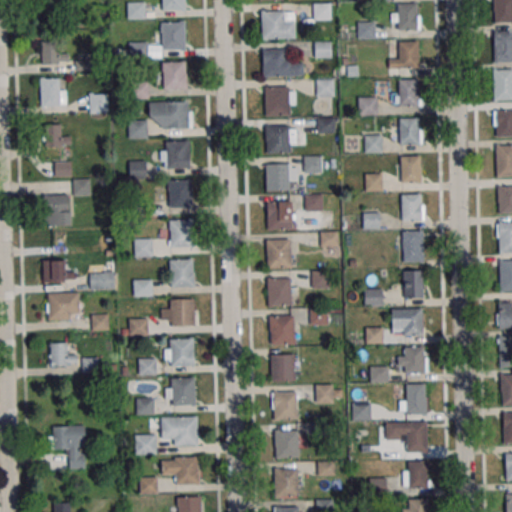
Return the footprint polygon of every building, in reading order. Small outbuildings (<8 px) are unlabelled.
[(161,0),(184,0),(185,9),(162,10),(161,0)] [(494,0),(511,0),(511,22),(495,23),(494,0)] [(127,2),(144,2),(145,17),(128,18),(127,2)] [(394,30),(417,30),(417,2),(394,2),(394,30)] [(313,4),(330,3),(331,19),(314,19),(313,4)] [(261,10),(284,10),(285,39),(262,39),(261,10)] [(161,22),(184,21),(185,49),(162,49),(161,22)] [(358,22),(374,22),(375,37),(358,38),(358,22)] [(494,33),(511,33),(511,61),(494,61),(494,33)] [(40,65),(65,65),(65,40),(40,40),(40,65)] [(315,42),(332,41),(332,57),(315,57),(315,42)] [(389,54),(389,68),(418,68),(418,41),(398,41),(398,54),(389,54)] [(129,42),(146,42),(147,57),(130,58),(129,42)] [(262,49),(285,48),(286,77),(263,78),(262,49)] [(89,70),(89,60),(75,60),(75,70),(89,70)] [(162,61),(185,61),(186,88),(163,89),(162,61)] [(494,72),(511,72),(511,100),(494,100),(494,72)] [(40,106),(65,106),(65,85),(63,85),(63,78),(40,78),(40,106)] [(316,80),(333,79),(334,95),(317,95),(316,80)] [(397,106),(419,106),(419,79),(397,79),(397,106)] [(130,82),(147,82),(148,97),(131,98),(130,82)] [(264,86),(287,86),(288,115),(265,116),(264,86)] [(109,111),(109,93),(89,93),(89,111),(109,111)] [(358,97),(377,96),(377,114),(359,114),(358,97)] [(147,101),(188,100),(189,128),(165,129),(148,115),(147,101)] [(496,110),(511,109),(511,137),(497,138),(496,110)] [(421,145),(421,117),(391,117),(391,145),(421,145)] [(127,120),(146,120),(146,137),(128,138),(127,120)] [(71,135),(62,135),(62,123),(43,123),(43,148),(71,148),(71,135)] [(265,125),(288,125),(289,154),(266,154),(265,125)] [(364,135),(381,135),(381,152),(365,152),(364,135)] [(165,141),(188,140),(189,168),(166,168),(165,141)] [(511,145),(496,145),(496,176),(511,175),(511,145)] [(304,156),(321,155),(321,171),(304,171),(304,156)] [(400,155),(419,155),(420,182),(401,183),(400,155)] [(46,176),(73,176),(73,159),(46,159),(46,176)] [(128,161),(145,161),(145,176),(128,177),(128,161)] [(265,163),(288,162),(289,191),(266,192),(265,163)] [(365,173),(382,173),(382,190),(365,191),(365,173)] [(90,195),(90,179),(73,179),(73,195),(90,195)] [(168,180),(191,179),(192,207),(169,207),(168,180)] [(497,186),(511,186),(511,213),(498,214),(497,186)] [(401,193),(420,192),(421,220),(402,221),(401,193)] [(70,194),(44,194),(44,225),(70,225),(70,194)] [(305,195),(322,194),(322,210),(305,210),(305,195)] [(266,201),(289,201),(289,230),(266,231),(266,201)] [(362,213),(379,212),(379,228),(362,228),(362,213)] [(170,220),(193,219),(193,247),(170,247),(170,220)] [(511,252),(511,221),(497,222),(497,252),(511,252)] [(320,231),(337,230),(337,246),(320,246),(320,231)] [(403,232),(421,231),(422,259),(404,259),(403,232)] [(134,256),(152,256),(152,238),(134,238),(134,256)] [(266,239),(289,238),(290,268),(267,268),(266,239)] [(170,259),(193,258),(194,286),(171,286),(170,259)] [(43,282),(73,282),(73,270),(65,270),(65,259),(43,259),(43,282)] [(500,261),(511,260),(511,288),(500,289),(500,261)] [(114,289),(114,268),(89,268),(89,289),(114,289)] [(403,270),(422,269),(423,297),(404,298),(403,270)] [(326,270),(312,270),(312,286),(326,286),(326,270)] [(267,277),(290,276),(291,305),(268,306),(267,277)] [(133,279),(133,296),(152,296),(151,279),(133,279)] [(364,289),(364,305),(381,305),(381,289),(364,289)] [(80,292),(46,292),(46,319),(80,319),(80,292)] [(170,299),(193,298),(194,326),(171,326),(170,299)] [(511,302),(498,303),(498,328),(511,328),(511,302)] [(403,308),(421,307),(422,335),(404,336),(403,308)] [(326,308),(310,308),(310,324),(326,324),(326,308)] [(109,314),(91,314),(91,330),(109,330),(109,314)] [(270,315),(293,315),(294,344),(271,344),(270,315)] [(147,318),(129,318),(129,336),(147,336),(147,318)] [(365,343),(382,343),(382,328),(365,328),(365,343)] [(499,337),(511,336),(511,364),(500,365),(499,337)] [(170,339),(193,338),(194,365),(171,366),(170,339)] [(49,365),(76,365),(76,354),(67,354),(67,342),(49,342),(49,365)] [(404,346),(423,345),(423,373),(405,374),(404,346)] [(270,354),(293,354),(294,383),(271,384),(270,354)] [(82,372),(97,372),(97,358),(82,358),(82,372)] [(156,358),(138,358),(138,375),(156,375),(156,358)] [(370,382),(388,382),(388,366),(370,366),(370,382)] [(170,377),(193,377),(194,404),(171,405),(170,377)] [(501,377),(511,377),(511,404),(502,405),(501,377)] [(406,384),(424,383),(425,411),(407,412),(406,384)] [(334,402),(333,384),(315,384),(315,403),(334,402)] [(273,391),(296,391),(296,420),(273,421),(273,391)] [(136,414),(153,414),(153,398),(136,398),(136,414)] [(173,416),(196,416),(197,443),(174,444),(173,416)] [(407,424),(426,424),(427,451),(408,452),(407,424)] [(68,468),(85,468),(85,426),(51,426),(51,450),(68,450),(68,468)] [(274,430),(297,429),(298,458),(275,459),(274,430)] [(155,434),(135,434),(135,454),(155,454),(155,434)] [(175,456),(198,456),(199,483),(176,484),(175,456)] [(408,460),(427,459),(427,487),(409,488),(408,460)] [(334,461),(318,461),(318,475),(334,475),(334,461)] [(273,469),(296,468),(297,497),(274,498),(273,469)] [(157,493),(157,477),(139,477),(139,493),(157,493)] [(386,478),(370,478),(370,494),(386,494),(386,478)] [(177,511),(177,497),(200,496),(200,511),(177,511)] [(408,511),(408,498),(427,498),(427,511),(408,511)] [(70,511),(71,502),(53,502),(52,511),(70,511)]
